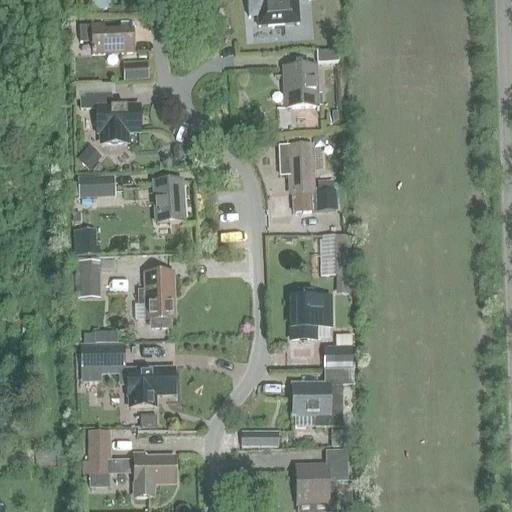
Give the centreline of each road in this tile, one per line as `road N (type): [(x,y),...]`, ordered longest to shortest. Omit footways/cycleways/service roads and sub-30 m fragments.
road 1 (unclassified): [(208,511),(206,453),(247,376),(260,331),(250,207),(236,168),(170,97),(155,56),(154,0)]
road 2 (unclassified): [(511,268),(502,0)]
